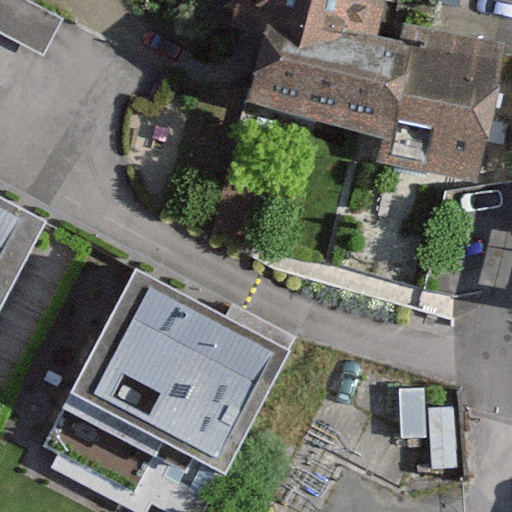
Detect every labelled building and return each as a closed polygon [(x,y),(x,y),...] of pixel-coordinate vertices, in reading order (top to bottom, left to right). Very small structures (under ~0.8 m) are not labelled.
[(72,29),(15,0),(0,0),(0,36),(54,64),(72,29)] [(393,0),(256,0),(252,17),(269,21),(382,47),(393,0)] [(382,47),(269,21),(248,111),(390,144),(410,53),(382,47)] [(410,53),(390,144),(384,166),(476,187),(507,52),(415,31),(410,53)] [(0,333),(57,227),(0,196),(0,333)] [(298,353),(146,273),(81,396),(178,447),(233,476),(298,353)] [(178,447),(81,396),(54,448),(149,500),(178,447)]
